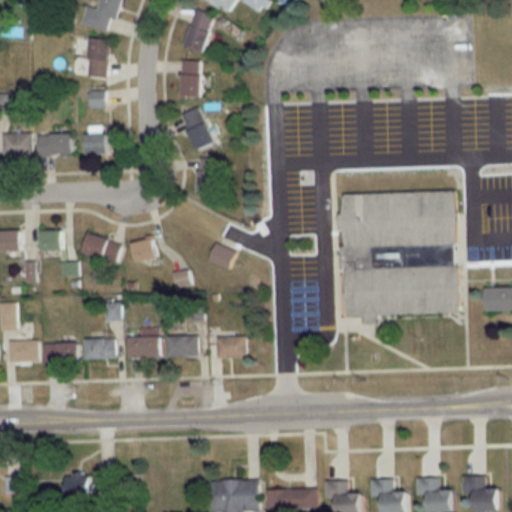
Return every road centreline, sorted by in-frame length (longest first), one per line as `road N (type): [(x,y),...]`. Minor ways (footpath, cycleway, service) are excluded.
road 1 (tertiary): [(0,426),(511,407)]
road 2 (residential): [(140,185),(145,40),(160,0)]
road 3 (residential): [(0,199),(122,196),(140,185)]
